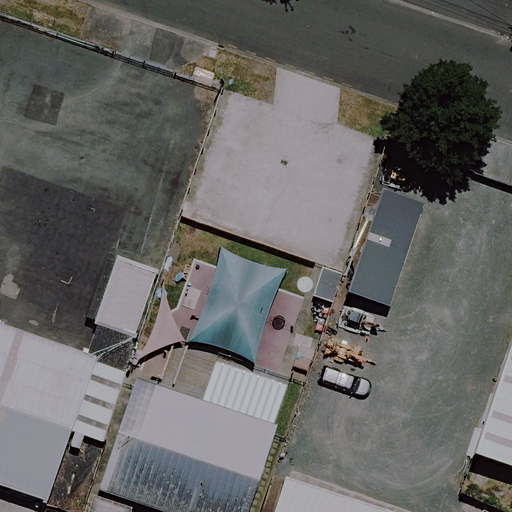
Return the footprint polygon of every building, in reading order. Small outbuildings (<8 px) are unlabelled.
[(425,204),(387,192),(353,297),(392,309),(425,204)] [(286,278),(226,256),(195,340),(255,362),(286,278)] [(158,271),(118,258),(95,326),(135,340),(158,271)] [(101,357),(0,323),(0,481),(53,499),(101,357)] [(511,368),(484,452),(511,461),(511,368)] [(252,511),(281,426),(141,380),(105,490),(172,511),(252,511)] [(393,511),(294,479),(283,511),(393,511)]
